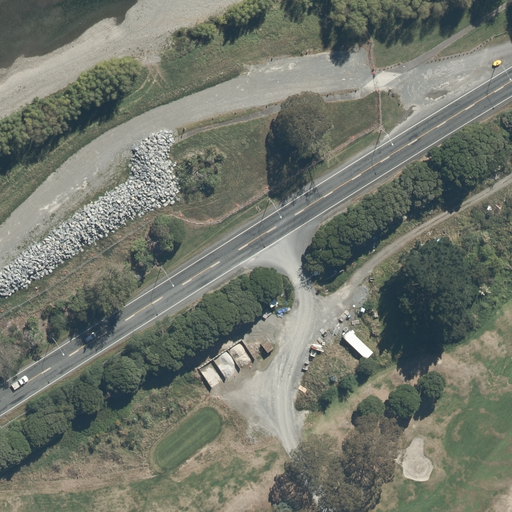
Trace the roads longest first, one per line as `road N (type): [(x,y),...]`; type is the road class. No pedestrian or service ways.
road 1 (secondary): [(0,400),(511,81)]
road 2 (unknown): [(279,223),(323,301),(323,325),(316,349),(244,395)]
